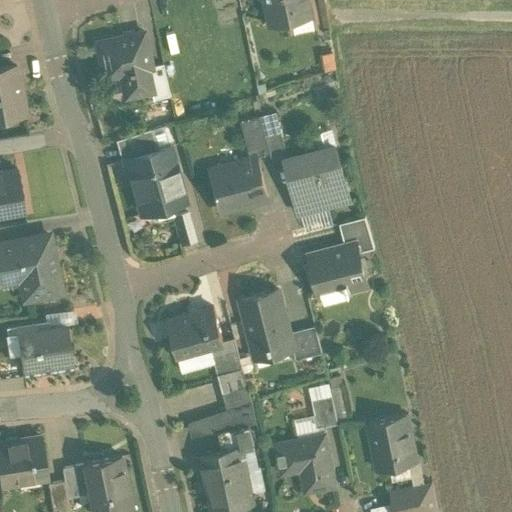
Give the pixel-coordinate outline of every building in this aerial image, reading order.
[(308,0),(267,0),(272,23),(293,19),(291,13),(310,9),(308,0)] [(144,30),(97,40),(105,76),(127,71),(132,92),(125,93),(125,95),(151,90),(156,88),(151,65),(144,30)] [(163,62),(151,65),(156,88),(151,90),(153,98),(170,94),(163,62)] [(0,66),(0,114),(24,110),(16,64),(0,66)] [(261,114),(241,119),(249,150),(250,150),(251,157),(252,157),(250,150),(269,145),(261,114)] [(152,127),(116,139),(121,158),(158,148),(152,127)] [(336,143),(285,157),(299,212),(329,204),(324,185),(346,180),(336,143)] [(158,148),(121,158),(125,175),(131,174),(141,211),(185,199),(170,145),(158,148)] [(251,157),(227,163),(229,169),(212,173),(211,167),(208,168),(219,209),(240,203),(240,202),(266,195),(267,196),(268,196),(258,155),(252,157),(251,157)] [(17,166),(0,169),(0,209),(24,206),(17,166)] [(366,216),(340,222),(344,239),(359,235),(362,247),(373,244),(374,247),(375,247),(366,216)] [(47,232),(0,242),(0,270),(17,267),(23,295),(22,295),(22,297),(60,289),(47,232)] [(356,240),(310,253),(321,295),(322,295),(320,287),(345,281),(349,294),(352,293),(350,287),(367,283),(356,240)] [(345,281),(320,287),(322,295),(323,295),(324,302),(349,296),(349,294),(345,281)] [(279,288),(240,298),(254,353),(256,352),(255,346),(269,343),(270,348),(292,343),(294,343),(290,331),(288,323),(286,323),(282,308),(284,308),(279,288)] [(214,305),(168,318),(178,353),(221,341),(224,340),(214,305)] [(66,322),(31,327),(32,330),(17,332),(23,370),(72,363),(66,322)] [(316,324),(290,331),(294,343),(292,343),(296,358),(323,352),(316,324)] [(244,368),(235,337),(224,340),(221,341),(226,357),(214,360),(218,375),(244,368)] [(248,383),(223,391),(227,407),(252,399),(248,383)] [(332,393),(312,398),(318,427),(339,422),(332,393)] [(407,412),(369,420),(379,467),(416,459),(407,412)] [(250,423),(219,430),(223,449),(241,446),(241,448),(254,445),(250,423)] [(326,431),(276,441),(282,471),(309,465),(314,487),(336,483),(326,431)] [(41,434),(23,437),(24,438),(0,441),(0,477),(1,483),(19,480),(19,478),(48,473),(41,434)] [(223,449),(200,454),(200,456),(201,455),(207,480),(202,481),(205,491),(208,490),(212,510),(252,501),(241,448),(241,446),(223,449)] [(121,453),(83,461),(84,461),(88,482),(94,511),(100,511),(132,505),(121,453)] [(84,461),(63,465),(65,477),(66,487),(88,482),(84,461)] [(65,477),(47,481),(52,511),(59,511),(70,510),(66,487),(65,477)] [(416,496),(394,501),(395,511),(431,511),(439,510),(433,480),(413,484),(416,496)]
